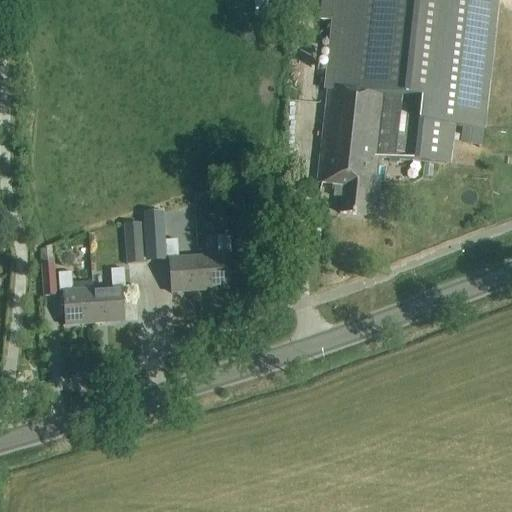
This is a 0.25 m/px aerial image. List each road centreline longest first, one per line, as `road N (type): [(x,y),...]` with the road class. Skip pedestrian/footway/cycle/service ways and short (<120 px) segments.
road 1 (tertiary): [(8,442),(241,371),(511,274)]
road 2 (unclassified): [(8,442),(18,287),(0,78)]
